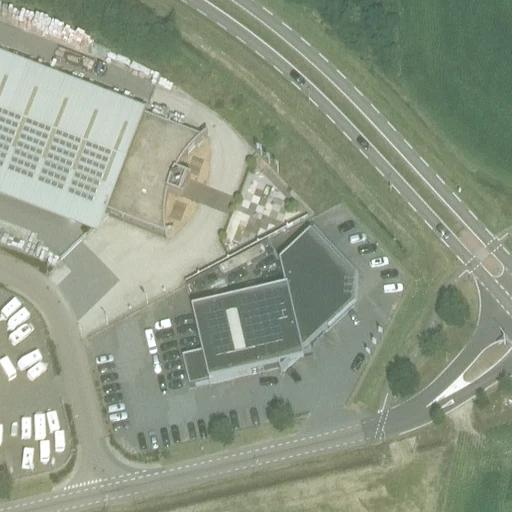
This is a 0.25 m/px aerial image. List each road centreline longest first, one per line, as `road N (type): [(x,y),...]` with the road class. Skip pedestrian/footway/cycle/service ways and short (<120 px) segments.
road 1 (primary): [(191,0),(307,89),(511,307)]
road 2 (primary): [(511,266),(337,78),(240,0)]
road 3 (unclassified): [(103,493),(400,423)]
road 4 (unclassified): [(0,271),(29,283),(62,323),(103,493)]
road 5 (unclassified): [(511,307),(400,423)]
road 6 (unclassified): [(400,423),(447,406),(511,365)]
